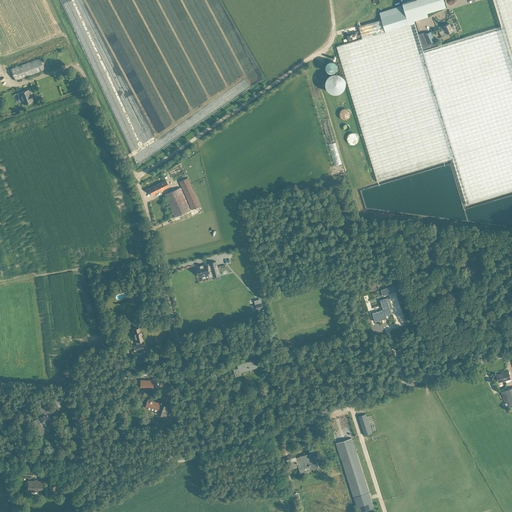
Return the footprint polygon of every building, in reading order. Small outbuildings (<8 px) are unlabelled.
[(359,26),(363,38),(415,23),(414,21),(421,19),(415,0),(412,0),(403,3),(403,5),(379,12),(381,17),(382,19),(372,22),(359,26)] [(446,7),(443,0),(415,0),(421,19),(428,16),(427,12),(446,7)] [(511,0),(493,0),(501,26),(511,61),(511,0)] [(511,61),(501,26),(436,46),(423,50),(418,34),(415,23),(363,38),(337,46),(378,181),(452,159),(466,204),(511,190),(511,61)] [(439,30),(441,34),(442,36),(448,34),(447,33),(453,31),(452,30),(455,28),(454,25),(451,27),(450,23),(444,26),(444,27),(439,29),(439,30)] [(356,27),(345,30),(348,40),(359,37),(356,27)] [(424,32),(418,34),(423,50),(436,46),(435,41),(433,36),(431,31),(425,34),(424,32)] [(15,80),(17,79),(44,69),(40,58),(11,69),(15,80)] [(333,75),(341,69),(335,61),(327,67),(333,75)] [(32,100),(33,100),(31,95),(30,95),(28,89),(17,93),(19,98),(22,97),(24,104),(32,101),(32,100)] [(351,119),(352,110),(342,109),(342,118),(351,119)] [(350,133),(349,143),(359,143),(359,134),(350,133)] [(179,181),(192,210),(200,206),(188,177),(179,181)] [(151,195),(169,186),(166,180),(148,188),(151,195)] [(190,210),(180,187),(165,194),(175,217),(190,210)] [(469,255),(468,254),(471,253),(468,243),(460,245),(462,250),(459,251),(461,256),(466,255),(466,256),(469,255)] [(494,253),(490,258),(496,264),(500,259),(494,253)] [(207,264),(196,267),(198,276),(208,273),(209,277),(216,276),(219,275),(216,261),(210,262),(211,264),(208,265),(207,264)] [(479,264),(475,265),(464,268),(465,271),(466,270),(468,274),(467,274),(468,276),(466,277),(468,283),(477,280),(476,275),(479,275),(478,271),(482,270),(481,266),(480,266),(479,264)] [(89,269),(91,277),(101,275),(100,272),(95,273),(94,268),(89,269)] [(395,285),(381,289),(383,295),(397,291),(395,285)] [(392,313),(387,297),(380,300),(383,309),(372,313),(375,321),(387,317),(386,315),(392,313)] [(135,350),(138,350),(143,348),(142,344),(141,344),(140,340),(142,340),(141,332),(140,332),(138,327),(132,329),(136,341),(137,345),(133,346),(135,350)] [(220,344),(224,340),(220,335),(216,339),(220,344)] [(237,376),(241,375),(240,372),(258,367),(256,359),(251,360),(250,360),(249,360),(249,361),(237,364),(238,368),(235,369),(237,376)] [(498,379),(498,382),(511,378),(509,371),(504,372),(504,373),(496,375),(497,375),(494,376),(493,377),(493,380),(495,380),(498,379)] [(153,389),(153,380),(140,379),(140,388),(153,389)] [(511,387),(501,392),(503,396),(505,405),(506,406),(506,405),(511,403),(511,387)] [(56,399),(52,402),(54,406),(66,399),(63,394),(56,398),(56,399)] [(148,401),(147,402),(146,407),(157,410),(156,412),(165,415),(168,406),(162,404),(165,398),(160,396),(158,404),(148,401)] [(37,425),(39,429),(42,434),(49,430),(46,425),(44,421),(48,418),(49,419),(53,417),(48,409),(45,411),(43,408),(39,410),(42,416),(31,422),(34,427),(37,425)] [(364,435),(372,433),(366,414),(358,416),(364,435)] [(369,492),(352,438),(336,443),(337,443),(354,496),(353,497),(358,511),(359,511),(374,507),(369,492)] [(319,466),(315,456),(314,452),(303,455),(303,457),(301,457),(300,456),(296,458),(295,456),(287,459),(288,464),(290,469),(299,466),(301,472),(319,466)] [(42,490),(42,486),(42,481),(31,481),(31,482),(28,482),(28,486),(28,491),(37,491),(37,489),(42,490)] [(50,483),(50,493),(58,494),(59,483),(50,483)]
